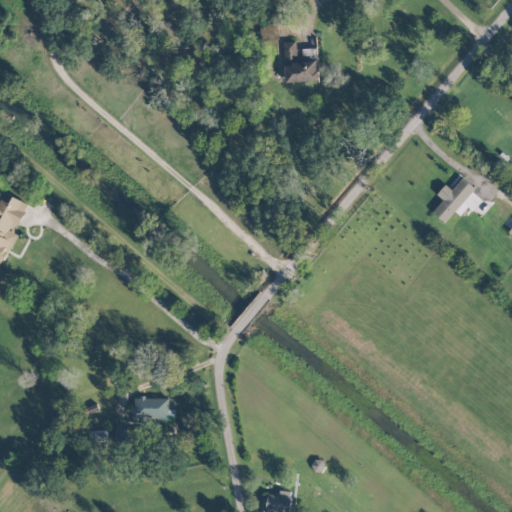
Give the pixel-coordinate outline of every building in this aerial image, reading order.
[(284,42),(286,82),(319,81),(318,60),(297,60),(296,41),(284,42)] [(446,184),(437,194),(443,200),(432,212),(445,223),(455,211),(460,215),(468,206),(473,211),(484,199),(462,179),(452,190),(446,184)] [(0,269),(17,234),(10,230),(14,222),(19,224),(29,203),(3,191),(0,197),(0,269)] [(168,421),(169,398),(133,397),(133,420),(168,421)] [(279,495),(265,493),(263,510),(276,511),(289,511),(292,492),(279,490),(279,495)]
